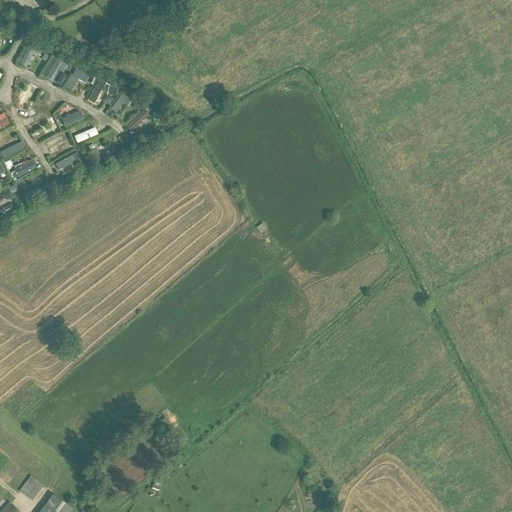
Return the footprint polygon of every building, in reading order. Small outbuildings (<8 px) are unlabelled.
[(23,59),(32,60),(34,47),(24,46),(23,59)] [(59,66),(66,75),(73,69),(63,56),(46,69),(50,74),(59,66)] [(76,68),(68,82),(75,86),(83,72),(76,68)] [(105,99),(106,90),(118,92),(119,82),(106,80),(106,85),(94,84),(93,97),(105,99)] [(19,97),(24,100),(30,89),(25,86),(19,97)] [(24,104),(31,107),(40,89),(34,86),(24,104)] [(107,98),(112,101),(116,94),(111,91),(107,98)] [(130,95),(124,91),(111,110),(117,114),(130,95)] [(37,101),(42,105),(47,100),(42,95),(37,101)] [(46,108),(52,114),(67,100),(62,95),(46,108)] [(84,108),(68,115),(71,121),(87,114),(84,108)] [(158,108),(153,111),(157,119),(163,116),(158,108)] [(31,119),(33,126),(50,119),(48,112),(31,119)] [(0,127),(12,121),(8,113),(0,117),(0,127)] [(50,133),(63,127),(60,120),(47,126),(50,133)] [(103,122),(81,130),(84,137),(105,129),(103,122)] [(51,146),(69,136),(65,129),(47,139),(51,146)] [(6,154),(25,146),(20,135),(12,138),(14,143),(4,147),(6,154)] [(99,155),(104,153),(100,145),(95,147),(99,155)] [(62,166),(78,159),(75,152),(59,159),(62,166)] [(7,159),(10,165),(16,163),(13,156),(7,159)] [(20,172),(38,166),(35,156),(17,162),(20,172)] [(16,181),(10,185),(13,189),(3,197),(7,202),(17,195),(14,191),(20,186),(16,181)] [(43,486),(31,477),(20,491),(32,501),(43,486)] [(71,511),(72,511),(53,496),(40,511),(71,511)] [(18,511),(9,503),(0,511),(18,511)]
